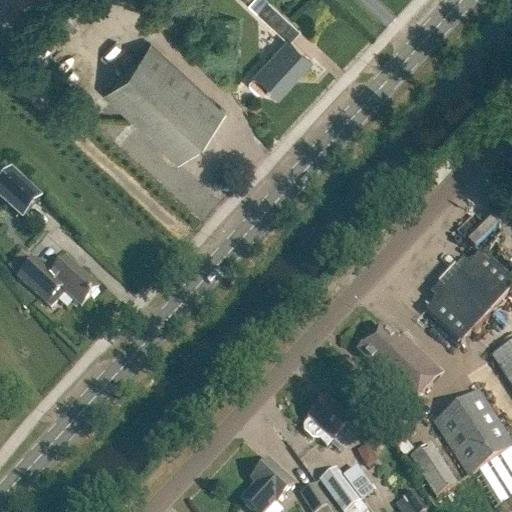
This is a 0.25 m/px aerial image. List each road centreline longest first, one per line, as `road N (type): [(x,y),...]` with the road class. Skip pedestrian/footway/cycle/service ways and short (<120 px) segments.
road 1 (secondary): [(0,496),(459,0)]
road 2 (unclassified): [(147,511),(511,121)]
